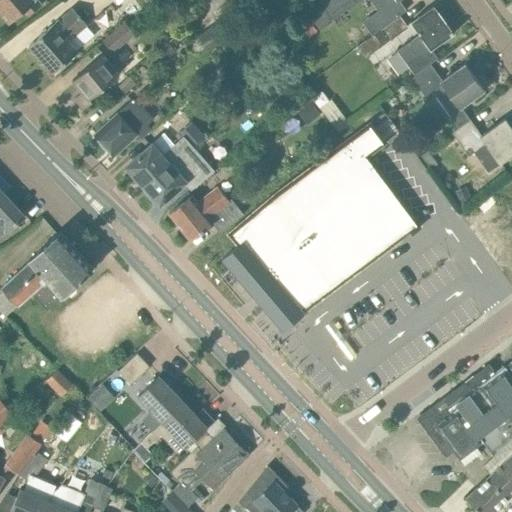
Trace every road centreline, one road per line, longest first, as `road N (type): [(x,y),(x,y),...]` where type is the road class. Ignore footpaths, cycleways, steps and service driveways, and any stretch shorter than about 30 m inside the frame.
road 1 (primary): [(74,184),(92,215),(326,467)]
road 2 (primary): [(338,446),(107,203),(74,184)]
road 3 (residential): [(511,313),(338,446)]
